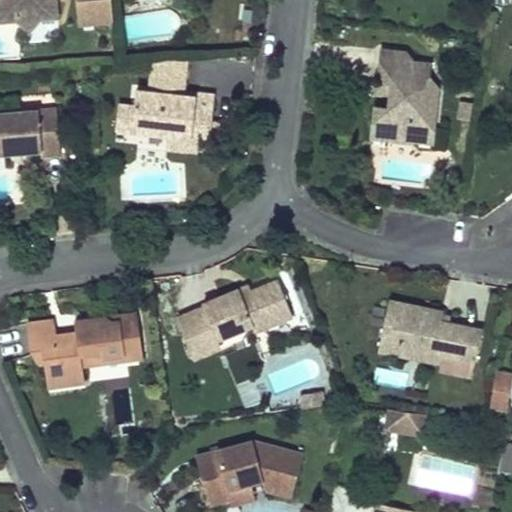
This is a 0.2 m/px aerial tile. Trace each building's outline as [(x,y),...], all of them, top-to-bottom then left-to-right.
[(0,0),(0,22),(14,21),(19,16),(29,15),(36,20),(53,19),(52,0),(0,0)] [(109,0),(74,0),(75,25),(111,24),(109,0)] [(14,21),(23,34),(36,20),(29,15),(19,16),(14,21)] [(375,56),(373,77),(387,88),(385,113),(370,112),(369,130),(387,131),(386,137),(410,139),(410,143),(428,145),(434,84),(425,83),(426,68),(408,66),(397,58),(375,56)] [(190,105),(132,106),(132,119),(133,149),(193,147),(193,143),(211,143),(210,101),(190,101),(190,105)] [(56,113),(0,117),(0,157),(40,155),(40,162),(59,160),(56,113)] [(120,149),(133,149),(132,119),(119,119),(120,149)] [(387,131),(369,130),(367,144),(409,148),(410,143),(410,139),(386,137),(387,131)] [(238,292),(203,306),(204,311),(214,334),(186,345),(192,360),(220,349),(218,343),(253,329),(255,336),(291,322),(277,285),(241,300),(238,292)] [(437,315),(384,306),(375,357),(417,364),(419,354),(437,358),(472,364),(478,331),(436,323),(437,315)] [(214,334),(204,311),(176,322),(186,345),(214,334)] [(51,323),(28,326),(32,361),(45,366),(48,387),(88,382),(86,368),(143,360),(137,315),(74,323),(75,333),(70,348),(55,351),(53,336),(51,323)] [(53,336),(55,351),(70,348),(75,333),(53,336)] [(437,358),(419,354),(417,364),(436,368),(437,358)] [(374,382),(405,383),(406,369),(375,368),(374,382)] [(505,379),(492,376),(487,408),(500,410),(505,379)] [(300,411),(324,407),(322,395),(298,398),(300,411)] [(432,422),(393,415),(389,437),(428,444),(432,422)] [(197,466),(209,504),(228,498),(226,489),(247,482),(257,479),(259,487),(291,498),(304,456),(252,439),(210,452),(213,461),(197,466)] [(499,471),(511,472),(511,442),(502,442),(499,471)] [(213,461),(210,452),(194,457),(197,466),(213,461)] [(247,482),(226,489),(228,498),(231,507),(253,500),(247,482)] [(418,511),(419,511),(376,501),(373,511),(418,511)]
